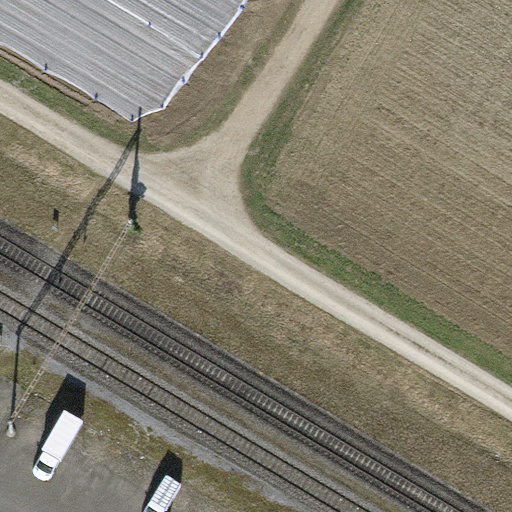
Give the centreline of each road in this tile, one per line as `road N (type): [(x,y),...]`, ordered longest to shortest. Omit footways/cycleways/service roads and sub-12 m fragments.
road 1 (track): [(0,93),(511,405)]
road 2 (track): [(189,207),(324,0)]
